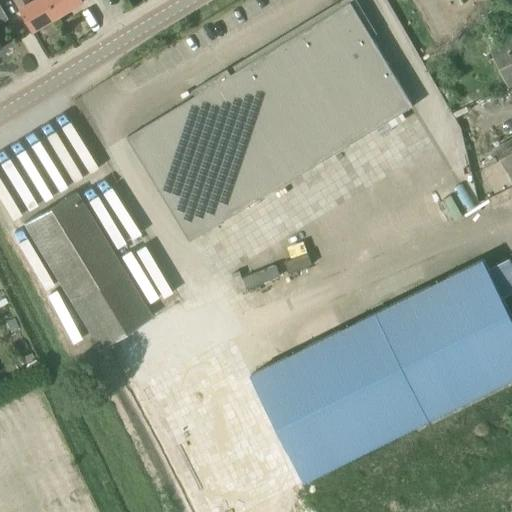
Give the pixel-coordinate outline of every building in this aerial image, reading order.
[(34,0),(33,1),(32,0),(16,0),(33,31),(59,16),(50,0),(34,0)] [(50,0),(59,16),(84,1),(83,0),(50,0)] [(412,107),(351,2),(232,75),(228,69),(192,90),(195,95),(127,137),(190,240),(412,107)] [(0,49),(3,48),(0,43),(0,24),(9,19),(0,4),(0,49)] [(508,87),(511,84),(511,40),(490,51),(508,87)] [(431,162),(443,157),(429,127),(418,132),(431,162)] [(511,184),(511,139),(494,148),(511,184)] [(99,349),(151,317),(75,192),(23,223),(99,349)] [(241,232),(265,273),(293,258),(269,216),(241,232)] [(146,304),(167,294),(144,244),(123,253),(146,304)] [(511,316),(484,259),(251,375),(304,482),(511,379),(511,316)]
